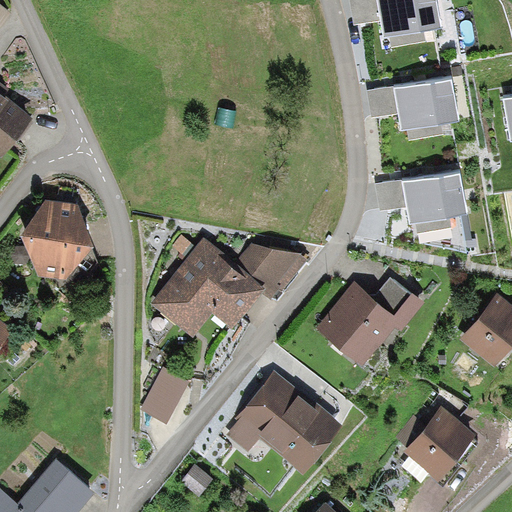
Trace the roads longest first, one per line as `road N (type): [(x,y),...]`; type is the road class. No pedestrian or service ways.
road 1 (residential): [(326,0),(357,137),(352,218),(153,474),(121,496)]
road 2 (residential): [(90,146),(124,241),(121,496)]
road 3 (residential): [(19,0),(90,146)]
